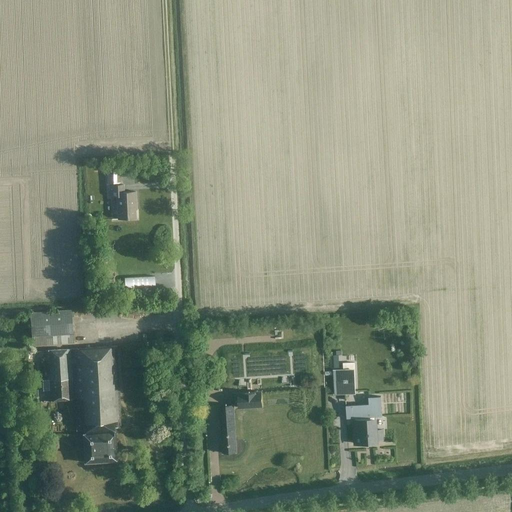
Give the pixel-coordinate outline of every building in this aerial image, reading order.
[(120,183),(119,169),(105,169),(106,183),(120,183)] [(121,192),(121,184),(108,185),(108,197),(116,196),(117,219),(133,218),(133,210),(134,210),(133,191),(121,192)] [(155,288),(154,276),(124,277),(125,289),(155,288)] [(72,334),(72,323),(71,310),(30,312),(32,344),(73,342),(72,334)] [(119,427),(115,345),(44,350),(47,401),(74,399),(75,430),(81,430),(83,462),(115,460),(113,427),(119,427)] [(355,393),(354,362),(343,363),(343,369),(334,370),(336,394),(355,393)] [(262,405),(262,391),(237,393),(238,407),(262,405)] [(376,430),(375,419),(374,419),(374,416),(382,416),(381,396),(368,397),(369,404),(346,405),(347,418),(355,418),(355,420),(354,420),(356,444),(376,442),(376,440),(383,440),(383,429),(376,430)] [(235,452),(231,405),(218,405),(222,453),(235,452)]
